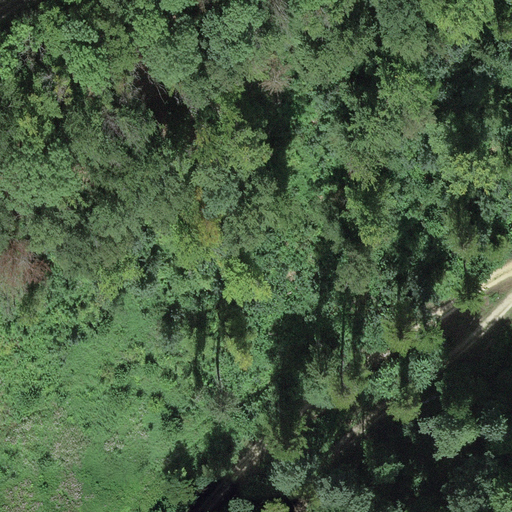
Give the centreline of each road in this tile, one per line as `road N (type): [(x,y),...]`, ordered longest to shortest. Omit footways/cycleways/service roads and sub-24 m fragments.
road 1 (track): [(203,511),(299,407),(511,268)]
road 2 (track): [(297,511),(341,448),(511,303)]
